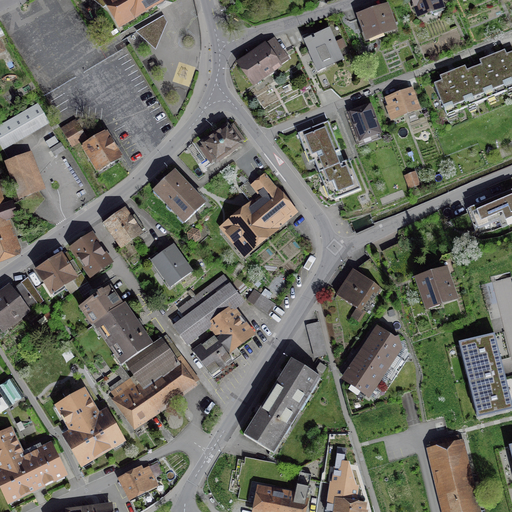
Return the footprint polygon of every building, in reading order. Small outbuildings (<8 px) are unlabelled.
[(105,8),(119,32),(172,0),(116,0),(117,1),(105,8)] [(441,0),(410,0),(417,21),(445,11),(441,0)] [(389,4),(357,15),(365,41),(398,31),(389,4)] [(311,57),(337,45),(330,29),(304,42),(311,57)] [(274,39),(238,65),(254,86),(290,60),(274,39)] [(337,45),(311,57),(318,72),(344,59),(337,45)] [(475,70),(487,100),(511,90),(511,56),(508,58),(505,53),(480,63),(482,67),(475,70)] [(487,100),(475,70),(468,73),(466,68),(440,79),(442,83),(435,86),(447,116),(487,100)] [(320,80),(325,90),(332,87),(328,77),(320,80)] [(413,89),(384,100),(393,124),(422,114),(413,89)] [(371,105),(350,113),(361,143),(382,135),(371,105)] [(39,106),(0,127),(0,147),(3,153),(50,126),(39,106)] [(62,130),(73,148),(88,139),(77,121),(62,130)] [(227,124),(199,143),(214,166),(242,147),(227,124)] [(337,198),(360,189),(349,162),(340,165),(335,153),(339,151),(328,124),(304,134),(330,196),(335,194),(337,198)] [(108,132),(83,146),(97,173),(123,159),(108,132)] [(32,153),(5,163),(19,201),(46,191),(32,153)] [(175,170),(153,191),(183,224),(206,203),(175,170)] [(416,172),(404,176),(410,191),(421,186),(416,172)] [(258,200),(220,232),(244,260),(298,216),(264,176),(249,189),(258,200)] [(0,192),(0,263),(22,254),(9,221),(18,217),(13,203),(6,206),(0,192)] [(511,196),(469,213),(480,242),(511,230),(511,196)] [(126,210),(104,225),(122,250),(144,234),(126,210)] [(93,234),(69,250),(89,280),(113,264),(93,234)] [(173,246),(150,263),(169,289),(192,273),(173,246)] [(398,246),(383,253),(387,263),(403,257),(398,246)] [(62,255),(35,272),(51,297),(78,279),(62,255)] [(447,267),(414,278),(425,312),(459,301),(447,267)] [(382,289),(354,271),(339,296),(367,313),(382,289)] [(224,277),(179,311),(185,319),(173,328),(188,348),(210,331),(207,327),(234,308),(236,311),(245,304),(224,277)] [(10,285),(0,292),(0,328),(4,334),(31,314),(10,285)] [(91,327),(93,326),(124,305),(111,286),(78,308),(91,327)] [(43,287),(37,291),(45,303),(51,299),(43,287)] [(254,292),(248,301),(269,316),(275,307),(254,292)] [(124,305),(93,326),(121,367),(126,363),(154,345),(126,304),(124,305)] [(229,356),(255,336),(236,311),(234,308),(207,327),(210,331),(215,337),(194,353),(214,379),(235,364),(229,356)] [(369,340),(397,358),(404,346),(377,328),(369,340)] [(497,334),(460,344),(479,419),(511,410),(511,392),(505,364),(497,334)] [(162,339),(154,345),(126,363),(141,386),(150,379),(177,361),(162,339)] [(390,368),(397,358),(369,340),(362,351),(390,368)] [(384,378),(390,368),(362,351),(356,361),(384,378)] [(150,379),(169,408),(201,386),(182,358),(177,361),(150,379)] [(293,360),(269,396),(299,415),(322,379),(293,360)] [(377,389),(384,378),(356,361),(349,371),(377,389)] [(369,401),(377,389),(349,371),(341,384),(369,401)] [(12,379),(0,387),(0,393),(10,407),(25,397),(12,379)] [(133,432),(169,408),(150,379),(141,386),(114,404),(133,432)] [(87,387),(48,408),(79,465),(124,440),(107,409),(101,412),(87,387)] [(274,454),(299,415),(269,396),(245,435),(274,454)] [(11,429),(0,434),(0,489),(7,504),(67,475),(52,443),(25,456),(11,429)] [(465,441),(425,453),(442,511),(477,511),(470,486),(484,482),(480,467),(497,462),(492,444),(467,451),(465,441)] [(362,480),(357,463),(351,465),(356,482),(362,480)] [(118,481),(130,503),(158,488),(148,469),(144,471),(143,468),(118,481)] [(293,493),(259,486),(253,511),(307,511),(312,486),(295,483),(293,493)] [(360,487),(330,483),(327,501),(334,502),(332,511),(369,511),(371,503),(358,501),(360,487)]
